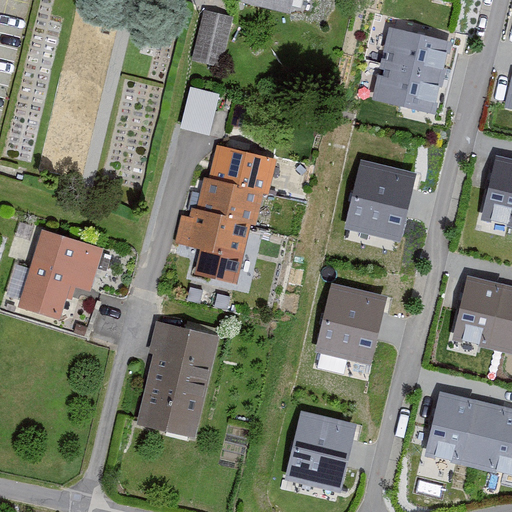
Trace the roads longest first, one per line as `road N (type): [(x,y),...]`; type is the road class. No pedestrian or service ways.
road 1 (residential): [(363,511),(490,0)]
road 2 (residential): [(87,507),(121,363),(198,137)]
